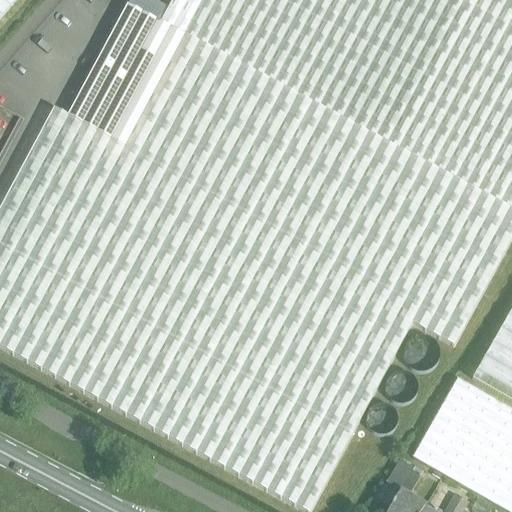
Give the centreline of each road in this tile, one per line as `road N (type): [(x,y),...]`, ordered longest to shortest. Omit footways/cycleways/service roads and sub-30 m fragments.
road 1 (unclassified): [(231,511),(0,388)]
road 2 (primary): [(110,511),(0,453)]
